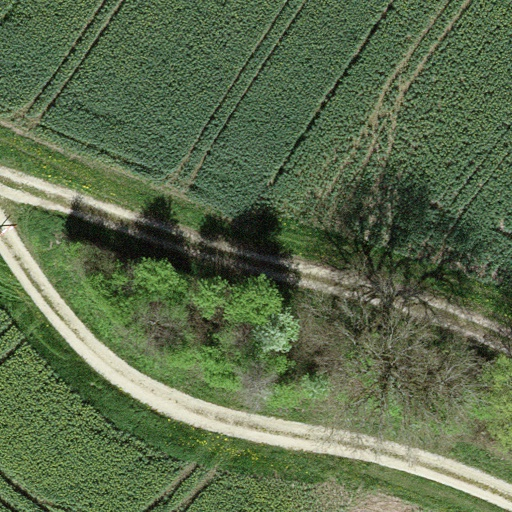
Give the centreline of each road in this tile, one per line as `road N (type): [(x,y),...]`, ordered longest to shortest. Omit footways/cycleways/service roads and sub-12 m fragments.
road 1 (track): [(0,220),(45,300),(143,390),(278,435),(439,460),(511,490)]
road 2 (track): [(511,346),(161,227),(0,188)]
